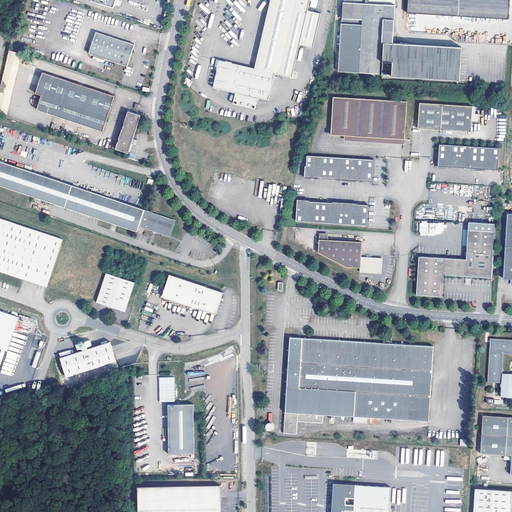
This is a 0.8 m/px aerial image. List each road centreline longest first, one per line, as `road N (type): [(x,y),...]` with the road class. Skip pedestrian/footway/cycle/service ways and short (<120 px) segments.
road 1 (unclassified): [(182,0),(159,105),(162,153),(197,210),(248,241)]
road 2 (unclassified): [(245,334),(178,349),(76,320)]
road 3 (unclassified): [(248,241),(395,310)]
road 4 (unclassified): [(406,177),(395,310)]
